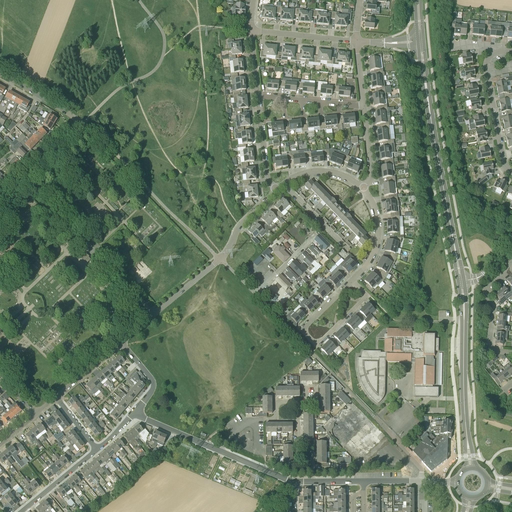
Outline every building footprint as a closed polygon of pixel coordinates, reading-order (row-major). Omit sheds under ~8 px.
[(376,7),(377,4),(376,4),(376,1),(368,0),(368,4),(367,4),(366,10),(371,10),(370,13),(380,14),(380,7),(376,7)] [(240,15),(245,16),(245,13),(246,11),(245,11),(245,8),(244,8),(244,5),(236,4),(236,7),(235,16),(239,16),(240,15)] [(262,18),(268,19),(269,9),(266,9),(266,6),(260,6),(260,12),(263,13),(262,18)] [(275,14),(278,14),(278,7),(273,7),(272,9),(269,9),(268,19),(274,20),(275,14)] [(280,20),(286,21),(287,11),(284,11),(284,8),(278,7),(278,14),(281,14),(280,20)] [(293,16),(296,16),(297,9),(291,9),(290,11),(287,11),(286,21),(292,21),(293,16)] [(298,22),(304,23),(305,13),(302,12),(303,10),(297,9),(296,16),(299,16),(298,22)] [(342,14),(342,16),(341,26),(347,27),(347,21),(350,21),(351,15),(352,10),(348,9),(348,14),(342,14)] [(311,17),(314,18),(315,11),(309,10),(309,13),(305,13),(304,23),(310,23),(311,17)] [(321,12),(315,11),(314,18),(317,18),(317,24),(323,24),(323,15),(320,14),(321,12)] [(332,20),(333,13),(327,12),(327,15),(323,15),(323,24),(328,25),(329,19),(332,20)] [(335,26),(341,26),(342,16),(338,16),(339,13),(333,13),(332,20),(335,20),(335,26)] [(374,29),(375,22),(374,22),(374,19),(367,18),(366,21),(365,21),(364,28),(374,29)] [(461,20),(453,19),(452,26),(452,29),(455,29),(454,35),(460,35),(461,26),(461,20)] [(478,36),(479,27),(479,25),(479,22),(470,21),(470,23),(469,29),(472,30),(472,35),(478,36)] [(488,21),(488,24),(487,31),(490,31),(490,37),(495,37),(497,24),(493,23),(491,22),(488,21)] [(469,29),(470,23),(467,23),(467,26),(467,27),(461,26),(460,35),(466,36),(466,29),(469,29)] [(497,23),(497,24),(495,37),(501,38),(502,32),(505,33),(505,30),(506,23),(497,23)] [(487,31),(488,24),(485,24),(485,25),(479,25),(479,27),(478,36),(484,36),(484,31),(487,31)] [(231,44),(231,50),(241,49),(240,43),(234,43),(233,40),(227,41),(227,44),(231,44)] [(266,56),(269,56),(270,46),(264,46),(264,52),(261,51),(260,58),(266,58),(266,56)] [(278,60),(279,53),(276,53),(276,47),(270,46),(269,56),(275,57),(275,59),(278,60)] [(287,58),(288,48),(283,48),(282,53),(279,53),(278,60),(281,60),(282,57),(287,58)] [(288,48),(287,58),(291,58),(290,61),(296,61),(297,55),(294,55),(294,49),(288,48)] [(235,55),(242,54),(241,49),(231,50),(232,55),(229,56),(229,59),(235,58),(235,55)] [(300,59),(306,60),(307,50),(301,49),(300,55),(297,55),(296,61),(299,62),(300,59)] [(314,63),(315,57),(312,56),(313,51),(307,50),(306,60),(309,60),(308,63),(314,63)] [(321,61),(324,62),(325,52),(319,51),(318,57),(315,57),(314,63),(320,64),(321,61)] [(325,52),(324,62),(327,62),(327,64),(333,65),(333,58),(330,58),(331,52),(325,52)] [(333,58),(333,65),(338,66),(339,63),(342,63),(343,54),(337,53),(336,59),(333,58)] [(463,65),(473,63),(471,56),(470,56),(470,53),(462,55),(462,58),(463,65)] [(349,54),(343,54),(342,63),(345,64),(345,66),(351,67),(351,60),(348,60),(349,54)] [(370,65),(379,64),(378,59),(381,58),(381,55),(374,56),(374,59),(369,59),(370,65)] [(243,66),(242,61),(236,61),(235,58),(229,59),(229,62),(233,62),(233,68),(243,66)] [(379,64),(370,65),(370,71),(376,70),(376,74),(383,73),(383,69),(379,70),(379,64)] [(243,66),(233,68),(234,73),(231,74),(231,77),(237,76),(237,73),(244,72),(243,66)] [(474,76),(475,76),(474,69),(464,71),(466,77),(467,80),(474,79),(474,76)] [(384,73),(383,73),(376,74),(376,77),(371,77),(372,83),(384,82),(384,76),(384,73)] [(237,76),(231,77),(231,80),(235,80),(235,85),(245,84),(245,78),(238,79),(237,76)] [(497,89),(507,87),(511,86),(510,82),(511,81),(511,76),(500,79),(501,82),(496,83),(497,89)] [(281,87),(282,81),(279,81),(279,82),(273,82),(272,90),(278,90),(278,87),(281,87)] [(286,82),(282,81),(281,87),(285,88),(284,91),(290,91),(291,83),(285,83),(286,82)] [(317,91),(318,85),(318,82),(316,82),(316,85),(315,84),(314,86),(309,85),(308,93),(314,94),(314,91),(317,91)] [(390,86),(385,87),(384,82),(372,83),(372,89),(378,88),(378,91),(385,91),(391,90),(390,86)] [(299,89),(300,83),(297,83),(297,84),(291,83),(290,91),(296,92),(296,89),(299,89)] [(308,93),(309,85),(303,85),(303,83),(300,83),(299,89),(303,90),(302,93),(308,93)] [(245,84),(235,85),(236,91),(233,92),(233,95),(239,94),(239,91),(246,90),(245,84)] [(321,85),(318,85),(317,91),(321,91),(320,95),(326,95),(327,87),(321,86),(321,85)] [(468,89),(469,96),(470,98),(478,96),(478,94),(479,94),(477,88),(476,88),(476,85),(468,86),(468,89)] [(335,93),(336,87),(332,86),(332,88),(327,87),(326,95),(332,96),(332,93),(335,93)] [(339,87),(336,87),(335,93),(339,93),(338,96),(344,97),(345,89),(339,88),(339,87)] [(507,87),(497,89),(498,95),(503,94),(503,97),(511,95),(511,90),(508,91),(507,87)] [(386,100),(385,91),(378,91),(378,94),(373,95),(374,101),(383,100),(386,100)] [(6,98),(4,101),(7,103),(6,105),(8,106),(9,104),(15,94),(10,92),(6,98)] [(15,94),(9,104),(14,107),(14,106),(20,97),(15,94)] [(234,98),(234,104),(247,102),(247,96),(240,97),(239,94),(233,95),(233,98),(234,98)] [(511,95),(503,97),(504,100),(499,101),(500,107),(510,105),(509,101),(511,100),(511,95)] [(16,107),(18,105),(21,107),(25,100),(20,97),(14,106),(16,107)] [(470,100),(470,102),(472,109),(473,112),(480,110),(480,107),(481,107),(480,100),(477,101),(476,99),(470,100)] [(27,113),(30,107),(28,106),(30,103),(25,100),(21,107),(19,109),(27,113)] [(380,109),(389,108),(387,108),(387,105),(383,105),(383,100),(374,101),(375,107),(380,106),(380,109)] [(234,112),(235,112),(235,113),(241,112),(241,109),(248,108),(247,102),(234,104),(232,105),(233,109),(234,110),(234,112)] [(507,115),(511,113),(511,108),(511,109),(510,105),(500,107),(501,113),(506,112),(507,115)] [(390,117),(389,111),(394,111),(394,108),(389,108),(380,109),(380,112),(375,113),(376,119),(390,117)] [(236,116),(236,122),(249,120),(249,114),(242,115),(241,112),(235,113),(236,116)] [(511,113),(507,115),(507,117),(503,118),(504,124),(511,122),(511,113)] [(48,114),(44,119),(54,125),(57,120),(48,114)] [(344,125),(349,124),(348,115),(342,116),(343,121),(340,122),(341,130),(344,130),(344,125)] [(472,130),(476,130),(475,128),(485,126),(483,119),(482,119),(482,116),(474,118),(474,121),(474,124),(470,124),(472,130)] [(325,118),(325,123),(322,124),(323,130),(326,130),(327,130),(331,130),(332,129),(330,117),(325,118)] [(337,122),(336,117),(330,117),(332,129),(338,128),(338,131),(341,130),(340,122),(337,122)] [(389,126),(391,126),(390,117),(376,119),(377,125),(382,124),(382,127),(389,126)] [(43,127),(44,126),(50,130),(54,125),(44,119),(41,118),(39,120),(42,121),(39,125),(43,127)] [(314,128),(313,119),(307,120),(307,126),(304,126),(305,132),(308,132),(308,129),(314,128)] [(319,124),(318,119),(313,119),(314,128),(319,128),(320,130),(323,130),(322,124),(319,124)] [(249,120),(236,122),(240,121),(240,127),(237,127),(237,131),(243,130),(243,127),(250,126),(249,120)] [(287,134),(290,134),(290,131),(296,130),(295,121),(289,122),(289,128),(286,128),(287,134)] [(304,126),(301,126),(300,121),(295,121),(296,130),(301,130),(302,132),(305,132),(304,126)] [(286,128),(283,128),(283,123),(277,124),(278,133),(284,132),(284,136),(287,135),(287,134),(286,128)] [(27,131),(22,126),(20,129),(24,133),(25,132),(27,135),(29,133),(27,131)] [(389,130),(389,126),(382,127),(382,130),(377,131),(378,137),(390,135),(389,130)] [(37,133),(42,138),(47,134),(41,129),(37,133)] [(30,134),(31,135),(38,142),(42,138),(37,133),(34,130),(30,134)] [(238,134),(238,139),(251,138),(251,132),(244,133),(243,130),(237,131),(238,134)] [(486,132),(485,132),(484,130),(476,132),(476,134),(478,140),(479,143),(486,142),(486,139),(487,138),(486,132)] [(38,142),(31,135),(27,139),(35,146),(38,142)] [(384,142),(384,145),(391,144),(394,144),(393,141),(391,141),(390,135),(378,137),(379,143),(384,142)] [(28,152),(30,150),(35,146),(27,139),(26,137),(19,144),(22,146),(28,152)] [(238,140),(242,139),(242,145),(239,145),(239,148),(245,148),(245,145),(252,144),(251,138),(238,139),(238,140)] [(14,145),(12,143),(10,145),(11,147),(16,152),(23,158),(27,154),(21,148),(22,146),(19,144),(18,142),(14,145)] [(379,149),(380,155),(389,154),(388,148),(391,148),(391,144),(384,145),(385,148),(379,149)] [(253,156),(253,150),(246,151),(245,148),(239,148),(237,149),(238,152),(240,151),(240,157),(253,156)] [(481,159),(491,157),(489,150),(488,151),(488,148),(480,149),(480,152),(481,159)] [(317,154),(318,163),(323,163),(323,157),(326,157),(329,156),(328,150),(325,151),(322,151),(322,154),(317,154)] [(340,152),(334,150),(333,150),(328,150),(329,156),(329,158),(331,159),(330,162),(335,164),(338,156),(340,152)] [(300,165),(299,156),(298,151),(289,152),(290,161),(293,160),(294,166),(300,165)] [(287,161),(290,161),(289,152),(288,152),(287,154),(287,155),(286,155),(287,158),(281,158),(282,167),(288,167),(287,161)] [(311,152),(307,153),(308,159),(311,158),(312,164),(318,163),(317,154),(311,155),(311,152)] [(304,156),(299,156),(300,165),(306,165),(305,159),(308,159),(307,153),(304,153),(304,156)] [(390,159),(389,154),(380,155),(381,160),(386,160),(386,163),(393,162),(393,159),(390,159)] [(344,158),(338,156),(335,164),(341,166),(343,161),(345,162),(348,157),(345,155),(344,158)] [(240,157),(241,163),(241,166),(248,166),(247,163),(254,162),(253,156),(240,157)] [(19,161),(15,157),(10,163),(14,166),(19,161)] [(281,158),(275,159),(275,157),(272,158),(273,164),(276,164),(276,168),(282,167),(281,158)] [(352,171),(355,162),(350,160),(351,158),(348,157),(345,162),(348,164),(346,169),(352,171)] [(361,165),(355,162),(352,171),(357,173),(361,165)] [(394,166),(393,162),(386,163),(387,166),(381,167),(382,172),(391,171),(390,166),(394,166)] [(493,170),(492,163),(482,165),(484,172),(485,176),(493,174),(492,170),(493,170)] [(241,166),(242,175),(246,175),(255,174),(255,168),(248,169),(248,166),(241,166)] [(388,181),(395,180),(395,177),(392,177),(391,171),(382,172),(383,178),(388,178),(388,181)] [(255,174),(246,175),(246,181),(243,181),(243,184),(250,183),(249,180),(256,180),(255,174)] [(486,177),(478,182),(480,186),(488,180),(486,177)] [(384,190),(393,189),(392,184),(396,183),(395,180),(388,181),(389,184),(383,185),(384,190)] [(502,192),(504,193),(508,186),(506,185),(507,183),(501,180),(500,181),(498,180),(494,187),(497,188),(496,189),(502,192)] [(305,187),(308,191),(314,185),(310,181),(305,187)] [(244,187),(245,193),(257,192),(257,186),(250,187),(250,183),(243,184),(244,187)] [(320,187),(316,183),(314,185),(308,191),(309,191),(310,189),(314,193),(320,187)] [(320,187),(314,193),(318,197),(324,191),(320,187)] [(303,197),(301,194),(299,192),(301,191),(299,189),(295,192),(299,196),(301,198),(303,197)] [(390,199),(397,198),(397,197),(402,196),(402,194),(397,195),(394,195),(393,189),(384,190),(385,196),(390,196),(390,199)] [(324,191),(318,197),(322,201),(328,195),(324,191)] [(257,192),(245,193),(248,193),(248,199),(245,199),(245,202),(252,201),(251,198),(258,197),(257,192)] [(328,195),(322,201),(326,205),(331,199),(328,195)] [(398,201),(397,198),(390,199),(391,202),(385,202),(386,208),(398,207),(399,207),(399,202),(398,202),(398,201)] [(285,210),(289,206),(291,208),(294,206),(289,201),(287,203),(282,199),(278,203),(285,210)] [(326,205),(329,209),(336,203),(332,199),(331,199),(326,205)] [(279,211),(276,214),(281,218),(283,220),(285,218),(281,214),(285,210),(278,203),(274,207),(279,211)] [(335,203),(336,203),(329,209),(333,213),(339,207),(335,203)] [(337,217),(343,211),(339,207),(333,213),(337,217)] [(392,218),(399,217),(399,212),(398,207),(386,208),(387,214),(392,213),(392,218)] [(274,216),(269,211),(265,215),(272,222),(276,218),(280,223),(283,220),(281,218),(276,214),(274,216)] [(337,217),(341,221),(347,215),(347,214),(347,215),(343,211),(337,217)] [(272,222),(265,215),(261,219),(266,224),(263,226),(268,231),(269,231),(270,232),(272,230),(273,230),(276,227),(272,222)] [(351,219),(347,215),(341,221),(345,225),(351,219)] [(387,222),(388,228),(400,228),(400,222),(399,217),(392,218),(393,222),(387,222)] [(351,219),(345,225),(349,229),(355,223),(351,219)] [(314,231),(305,221),(300,225),(309,235),(314,231)] [(290,222),(283,229),(295,241),(302,234),(290,222)] [(358,227),(355,223),(349,229),(353,233),(358,227)] [(259,235),(263,231),(266,234),(268,231),(263,226),(261,229),(256,224),(252,228),(259,235)] [(353,233),(357,237),(362,231),(358,227),(353,233)] [(260,242),(256,238),(259,235),(252,228),(248,232),(253,236),(251,239),(253,241),(257,245),(260,242)] [(400,228),(388,228),(388,234),(393,234),(393,238),(394,238),(402,238),(404,239),(404,236),(400,236),(400,228)] [(358,242),(359,242),(364,237),(366,235),(362,231),(357,237),(360,240),(358,242)] [(319,234),(313,241),(323,251),(330,245),(319,234)] [(364,237),(359,242),(362,246),(368,241),(364,237)] [(386,246),(397,248),(398,243),(400,244),(402,238),(394,238),(393,242),(387,240),(386,246)] [(320,251),(312,244),(307,249),(315,256),(320,251)] [(289,257),(279,246),(273,252),(283,263),(289,257)] [(397,248),(386,246),(385,252),(391,253),(390,257),(396,260),(398,254),(395,254),(397,248)] [(271,252),(267,249),(261,255),(268,262),(272,258),(269,255),(271,252)] [(83,252),(80,255),(82,257),(81,259),(84,262),(85,261),(87,263),(91,260),(88,257),(89,257),(86,254),(85,254),(83,252)] [(313,261),(304,252),(298,258),(307,267),(313,261)] [(331,259),(335,263),(340,257),(336,253),(331,259)] [(257,266),(263,260),(259,257),(253,263),(257,266)] [(353,257),(346,264),(344,261),(352,270),(356,266),(354,264),(357,262),(355,260),(353,257)] [(391,269),(396,260),(390,257),(388,261),(382,258),(379,263),(391,269)] [(305,270),(295,260),(289,265),(299,275),(305,270)] [(352,270),(344,261),(337,267),(342,272),(344,274),(346,272),(348,274),(352,270)] [(386,279),(391,269),(379,263),(377,268),(382,271),(380,274),(386,279)] [(298,277),(288,267),(282,273),(292,283),(298,277)] [(342,277),(344,274),(342,272),(337,267),(335,270),(337,272),(333,276),(339,282),(343,278),(342,277)] [(378,286),(386,279),(380,274),(377,277),(373,273),(369,277),(376,285),(378,286)] [(290,285),(280,275),(275,280),(284,290),(290,285)] [(333,276),(331,278),(329,276),(325,280),(329,285),(331,287),(333,285),(335,286),(339,282),(333,276)] [(372,289),(376,285),(369,277),(364,281),(369,286),(366,288),(371,293),(374,290),(372,289)] [(322,283),(325,285),(320,289),(326,295),(330,291),(329,289),(331,287),(329,285),(325,280),(322,283)] [(286,305),(291,300),(273,282),(263,293),(271,301),(281,311),(286,305)] [(504,287),(499,291),(507,300),(511,296),(511,292),(508,287),(505,289),(504,287)] [(314,295),(318,299),(321,297),(322,299),(326,295),(320,289),(314,295)] [(496,297),(494,299),(500,306),(507,300),(499,291),(495,295),(496,297)] [(318,299),(314,295),(308,301),(305,299),(313,307),(318,303),(316,302),(318,299)] [(299,305),(301,308),(305,312),(308,310),(309,311),(313,307),(305,299),(305,300),(304,299),(300,303),(300,304),(299,305)] [(368,304),(364,308),(370,315),(377,308),(372,304),(370,306),(368,304)] [(299,305),(301,308),(295,314),(301,320),(305,316),(303,314),(305,312),(301,308),(299,305)] [(364,308),(360,312),(362,314),(359,317),(364,321),(370,315),(364,308)] [(498,321),(505,322),(506,316),(511,316),(511,313),(503,313),(503,316),(498,315),(498,321)] [(288,320),(292,325),(295,322),(296,324),(301,320),(295,314),(288,320)] [(355,317),(350,321),(357,328),(364,321),(359,317),(357,319),(355,317)] [(350,321),(346,325),(348,327),(346,329),(350,334),(357,328),(350,321)] [(341,330),(337,334),(344,340),(350,334),(346,329),(343,332),(341,330)] [(435,356),(435,353),(434,353),(434,351),(438,351),(439,339),(435,339),(435,337),(435,334),(427,334),(427,332),(417,332),(412,332),(412,329),(387,329),(387,334),(385,334),(384,352),(385,352),(385,353),(380,353),(380,352),(362,351),(362,353),(361,354),(361,356),(361,357),(361,359),(357,358),(357,364),(357,365),(357,367),(357,369),(358,370),(358,372),(358,373),(358,375),(359,376),(360,379),(360,381),(361,382),(361,384),(362,385),(363,387),(364,388),(364,389),(365,391),(366,392),(367,393),(368,394),(369,396),(370,397),(371,398),(372,399),(373,400),(374,401),(376,402),(378,404),(379,403),(380,402),(381,401),(382,401),(382,400),(382,399),(383,398),(384,397),(384,396),(384,395),(385,394),(385,393),(385,392),(385,361),(384,361),(386,361),(386,362),(411,362),(411,360),(415,360),(414,385),(416,385),(416,388),(414,388),(414,397),(438,398),(438,388),(433,388),(433,386),(434,386),(434,371),(435,360),(433,360),(433,356),(435,356)] [(337,334),(333,338),(335,340),(333,342),(337,347),(344,340),(337,334)] [(328,343),(324,347),(330,353),(337,347),(333,342),(330,345),(328,343)] [(324,347),(320,351),(322,353),(319,355),(324,360),(330,353),(324,347)] [(115,360),(120,366),(125,362),(126,361),(128,363),(130,361),(125,356),(122,358),(120,356),(115,360)] [(110,365),(115,370),(117,372),(122,368),(120,366),(115,360),(110,365)] [(511,365),(510,362),(502,368),(505,371),(510,377),(511,374),(511,365)] [(110,374),(115,370),(110,365),(105,369),(110,374)] [(100,373),(110,384),(112,382),(111,381),(114,379),(110,375),(110,374),(105,369),(100,373)] [(135,386),(139,381),(138,376),(138,375),(141,376),(142,375),(139,372),(138,373),(135,370),(134,372),(127,379),(135,386)] [(505,371),(500,374),(505,380),(510,377),(505,371)] [(108,386),(110,384),(100,373),(96,378),(103,385),(105,383),(108,386)] [(493,374),(490,376),(496,384),(499,382),(500,384),(505,380),(500,374),(496,378),(493,374)] [(103,385),(96,378),(91,382),(99,391),(100,392),(102,391),(100,388),(103,385)] [(141,391),(135,386),(127,379),(128,380),(127,379),(125,381),(126,382),(131,387),(129,389),(126,387),(129,389),(131,391),(137,396),(141,391)] [(139,381),(135,386),(141,391),(145,386),(139,381)] [(88,388),(85,390),(91,397),(94,395),(99,391),(91,382),(86,386),(88,388)] [(137,396),(131,391),(127,396),(133,401),(137,396)] [(129,406),(133,401),(127,396),(122,392),(120,395),(120,394),(118,396),(121,399),(123,401),(129,406)] [(74,397),(68,402),(72,407),(78,402),(74,397)] [(87,403),(84,405),(82,403),(85,400),(84,398),(80,401),(78,402),(72,407),(76,412),(88,403),(87,403)] [(129,406),(123,401),(119,406),(124,411),(129,406)] [(4,406),(7,409),(9,412),(14,418),(18,414),(11,406),(8,402),(6,404),(4,406)] [(17,405),(15,403),(11,406),(18,414),(22,411),(17,405)] [(76,412),(80,417),(88,411),(89,410),(87,408),(89,406),(88,403),(76,412)] [(124,411),(119,406),(116,409),(111,404),(109,406),(113,409),(114,411),(120,416),(124,411)] [(259,417),(263,417),(267,417),(267,414),(272,414),(272,408),(262,408),(262,413),(259,413),(259,417)] [(1,409),(0,409),(0,411),(1,413),(0,413),(0,418),(1,419),(2,418),(7,424),(10,420),(4,412),(3,411),(1,409)] [(10,420),(14,418),(9,412),(8,413),(5,411),(4,412),(10,420)] [(51,425),(62,416),(58,411),(52,416),(54,418),(51,420),(52,421),(49,423),(47,420),(44,422),(48,427),(51,425)] [(84,422),(92,416),(88,411),(80,417),(84,422)] [(120,416),(114,411),(110,416),(116,421),(120,416)] [(97,416),(96,414),(92,416),(84,422),(88,427),(94,423),(92,420),(97,416)] [(60,426),(66,422),(62,416),(51,425),(52,426),(52,427),(55,425),(56,425),(58,424),(60,426)] [(70,426),(66,422),(60,426),(64,431),(70,426)] [(98,428),(94,423),(88,427),(92,432),(98,428)] [(36,428),(40,434),(46,430),(41,424),(36,428)] [(139,435),(138,435),(140,437),(145,444),(147,441),(149,434),(145,429),(143,431),(139,425),(134,429),(139,435)] [(31,432),(35,438),(40,434),(36,428),(31,432)] [(102,433),(98,428),(92,432),(96,437),(102,433)] [(433,432),(435,432),(435,435),(439,435),(435,439),(431,434),(427,438),(431,443),(430,444),(435,450),(446,439),(447,439),(451,439),(451,428),(435,428),(433,428),(433,430),(433,432)] [(139,435),(134,429),(129,433),(135,441),(138,445),(139,446),(141,444),(137,440),(140,437),(138,435),(139,435)] [(58,443),(65,438),(68,442),(76,435),(73,430),(67,435),(65,437),(63,435),(56,440),(58,443)] [(30,442),(35,438),(31,432),(26,436),(30,442)] [(157,444),(161,434),(155,432),(152,439),(151,442),(154,443),(153,446),(155,447),(157,444)] [(135,441),(129,433),(124,437),(129,443),(131,441),(136,447),(138,445),(135,441)] [(422,442),(428,436),(426,433),(420,438),(421,439),(420,440),(422,442)] [(161,434),(157,444),(159,445),(163,446),(164,444),(167,437),(161,434)] [(68,442),(71,440),(75,445),(80,440),(76,435),(68,442)] [(435,450),(430,444),(431,443),(427,438),(422,442),(412,452),(431,473),(447,460),(447,439),(446,439),(435,450)] [(43,448),(39,443),(37,440),(34,442),(37,445),(38,446),(37,447),(40,450),(43,448)] [(80,440),(75,445),(79,450),(84,446),(80,440)] [(121,452),(124,455),(126,454),(122,449),(125,446),(120,440),(115,444),(120,450),(121,452)] [(21,453),(25,450),(20,444),(16,446),(21,453)] [(110,448),(115,454),(120,450),(115,444),(110,448)] [(21,468),(29,462),(25,458),(20,462),(16,456),(19,455),(17,452),(12,446),(7,450),(12,456),(18,465),(19,465),(21,468)] [(110,458),(115,454),(110,448),(105,452),(110,458)] [(14,463),(10,458),(12,456),(7,450),(2,454),(7,460),(8,462),(11,465),(14,463)] [(113,472),(116,470),(118,468),(111,460),(110,458),(105,452),(100,457),(105,463),(107,465),(113,472)] [(149,458),(144,452),(142,454),(142,453),(137,457),(142,463),(149,458)] [(342,453),(342,458),(341,458),(342,464),(345,464),(345,458),(348,458),(351,458),(346,452),(342,453)] [(133,460),(137,465),(140,463),(132,453),(130,455),(134,460),(133,460)] [(64,457),(59,461),(64,467),(69,463),(64,457)] [(95,461),(100,467),(105,463),(100,457),(95,461)] [(326,458),(317,458),(317,464),(322,464),(322,467),(330,467),(330,463),(327,463),(326,458)] [(111,460),(118,468),(120,466),(114,459),(111,460)] [(54,465),(59,471),(64,467),(59,461),(54,465)] [(101,469),(100,467),(95,461),(90,465),(95,471),(97,473),(99,471),(102,474),(104,472),(101,469)] [(49,465),(47,462),(45,464),(47,467),(49,469),(53,475),(59,471),(54,465),(52,463),(49,465)] [(90,465),(85,469),(97,483),(99,481),(94,475),(92,473),(95,471),(90,465)] [(101,469),(104,472),(107,476),(110,474),(106,470),(104,467),(101,469)] [(49,479),(53,475),(49,469),(44,473),(49,479)] [(90,479),(92,482),(95,485),(97,483),(85,469),(80,473),(85,479),(86,478),(87,481),(90,479)] [(71,480),(76,486),(81,482),(76,476),(71,480)] [(71,490),(74,488),(78,493),(80,491),(78,488),(76,486),(71,480),(66,484),(71,490)] [(34,481),(29,485),(34,491),(39,487),(34,481)] [(22,491),(25,489),(29,495),(34,491),(29,485),(28,483),(26,485),(21,489),(22,491)] [(70,499),(73,498),(73,497),(70,494),(73,492),(71,490),(66,484),(61,488),(70,499)] [(15,491),(17,489),(19,492),(14,495),(16,497),(19,495),(23,492),(22,491),(21,489),(20,487),(17,485),(13,488),(15,491)] [(323,487),(319,487),(317,487),(317,494),(315,494),(315,493),(311,493),(311,490),(303,490),(303,497),(319,497),(323,497),(323,487)] [(61,498),(63,500),(66,498),(68,501),(66,503),(70,507),(74,504),(70,499),(61,488),(56,492),(61,498)] [(4,498),(8,503),(14,499),(10,494),(4,498)] [(12,509),(18,504),(21,501),(19,498),(21,497),(19,495),(16,497),(14,499),(8,503),(12,509)] [(40,505),(45,511),(50,511),(52,509),(50,507),(45,501),(40,505)]
